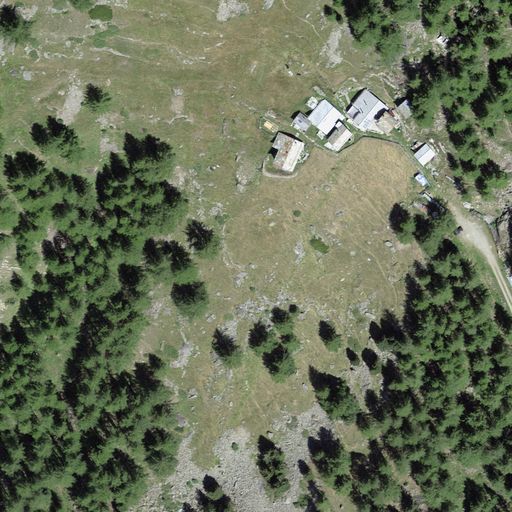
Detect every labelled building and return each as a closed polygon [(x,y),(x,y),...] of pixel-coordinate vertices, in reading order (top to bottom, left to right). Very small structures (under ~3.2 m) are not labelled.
[(385,109),(366,90),(351,106),(357,112),(349,121),(362,134),(385,109)] [(408,98),(396,108),(406,120),(418,111),(408,98)] [(341,118),(325,102),(307,119),(323,136),(341,118)] [(395,122),(385,112),(373,124),(383,134),(395,122)] [(310,124),(297,113),(289,123),(302,133),(310,124)] [(351,135),(341,125),(323,141),(333,152),(351,135)] [(301,145),(276,131),(267,147),(274,151),(267,163),(286,173),(301,145)] [(424,145),(413,154),(422,166),(434,157),(424,145)]
